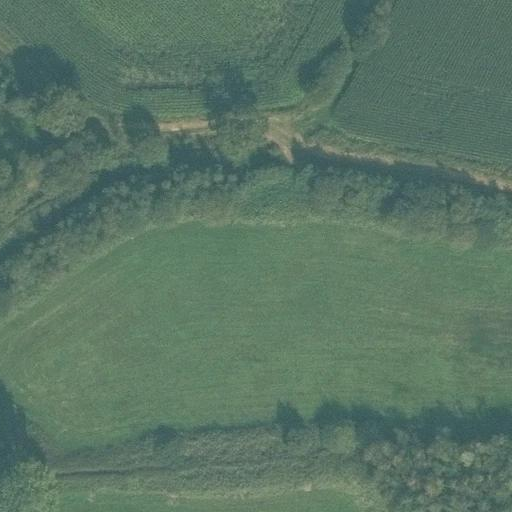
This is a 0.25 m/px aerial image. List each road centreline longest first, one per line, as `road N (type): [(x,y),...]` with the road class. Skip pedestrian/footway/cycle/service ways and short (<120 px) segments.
road 1 (track): [(113,129),(286,124),(303,162),(511,193)]
road 2 (track): [(376,0),(323,105),(307,121),(286,124)]
